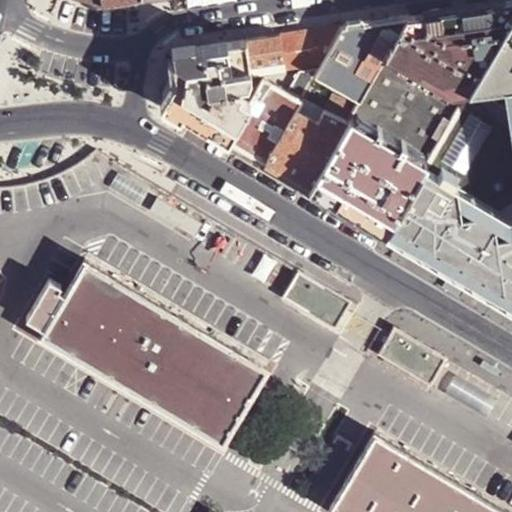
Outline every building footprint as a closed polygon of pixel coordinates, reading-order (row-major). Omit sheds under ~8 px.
[(461,11),(511,2),(511,0),(492,0),(460,5),(461,11)] [(410,18),(389,56),(454,96),(470,94),(511,22),(511,2),(461,11),(410,18)] [(327,66),(320,79),(363,102),(389,56),(410,18),(375,24),(347,28),(327,66)] [(506,305),(511,308),(511,25),(469,102),(511,127),(511,130),(485,177),(491,180),(481,199),(456,187),(460,180),(445,172),(442,178),(430,171),(397,231),(406,236),(402,243),(506,305)] [(302,35),(284,37),(289,71),(327,66),(347,28),(302,35)] [(248,42),(254,76),(267,75),(289,71),(284,37),(249,43),(248,42)] [(174,54),(177,82),(164,104),(208,130),(230,143),(261,91),(252,86),(254,76),(248,42),(174,54)] [(431,166),(470,94),(454,96),(389,56),(363,102),(356,115),(352,120),(431,166)] [(248,154),(269,166),(301,112),(306,102),(267,81),(261,91),(230,143),(248,154)] [(321,122),(327,111),(307,101),(306,102),(301,112),(321,122)] [(334,102),(327,111),(351,122),(352,120),(356,115),(334,102)] [(491,180),(485,177),(511,130),(511,127),(469,102),(430,171),(442,178),(445,172),(460,180),(456,187),(481,199),(491,180)] [(289,177),(312,191),(351,122),(327,111),(321,122),(301,112),(269,166),(289,177)] [(368,224),(390,237),(411,201),(431,166),(352,120),(351,122),(312,191),(368,224)] [(201,217),(156,190),(148,204),(193,230),(201,217)] [(262,280),(278,255),(213,217),(198,242),(262,280)] [(393,238),(402,243),(406,236),(397,231),(393,238)] [(268,367),(87,260),(66,295),(62,301),(47,327),(42,335),(133,389),(224,442),(268,367)] [(284,295),(335,325),(352,298),(299,268),(284,295)] [(52,280),(42,295),(54,302),(57,298),(62,301),(66,295),(60,292),(63,286),(52,280)] [(29,316),(47,327),(62,301),(57,298),(54,302),(42,295),(29,316)] [(449,357),(396,325),(391,332),(382,349),(380,351),(432,383),(449,357)] [(391,332),(384,327),(374,344),(378,347),(382,349),(391,332)] [(374,344),(370,351),(374,354),(378,347),(374,344)] [(342,511),(511,511),(376,431),(332,506),(342,511)]
